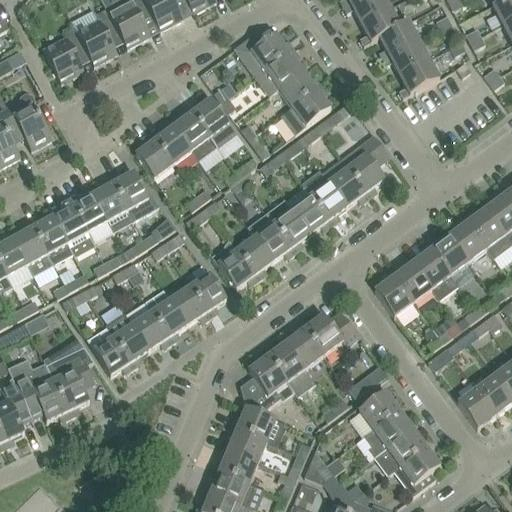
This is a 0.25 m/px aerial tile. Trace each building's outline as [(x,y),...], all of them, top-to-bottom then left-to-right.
[(127,0),(128,1),(107,13),(110,19),(119,36),(118,36),(123,45),(127,54),(151,41),(146,33),(142,24),(151,19),(152,18),(144,2),(142,0),(127,0)] [(184,0),(146,0),(144,2),(152,18),(151,19),(156,28),(161,36),(184,24),(183,23),(175,6),(185,1),(184,0)] [(184,0),(185,1),(194,18),(217,6),(213,0),(184,0)] [(346,0),(347,1),(340,5),(343,12),(365,0),(346,0)] [(390,11),(383,0),(365,0),(343,12),(347,18),(354,14),(361,27),(390,11)] [(511,0),(510,0),(500,5),(492,9),(503,29),(511,24),(511,0)] [(464,9),(460,2),(449,8),(453,16),(464,9)] [(390,11),(361,27),(368,39),(360,43),(364,50),(380,42),(409,26),(409,25),(400,30),(390,11)] [(108,41),(118,36),(110,19),(107,13),(97,18),(94,13),(72,25),(74,30),(87,53),(85,54),(94,71),(118,59),(108,41)] [(0,37),(9,33),(0,17),(0,37)] [(437,26),(441,33),(452,27),(448,20),(437,26)] [(511,24),(503,29),(511,46),(511,24)] [(419,45),(409,26),(380,42),(386,54),(379,58),(382,64),(419,45)] [(456,35),(452,27),(441,33),(445,41),(456,35)] [(66,43),(43,55),(61,89),(85,76),(80,68),(75,59),(85,54),(87,53),(74,30),(62,37),(66,43)] [(466,39),(470,46),(482,40),(477,33),(466,39)] [(235,54),(256,82),(265,76),(294,54),(291,50),(290,50),(287,46),(283,49),(276,38),(265,46),(258,37),(235,54)] [(486,48),(482,40),(470,46),(474,54),(486,48)] [(419,45),(382,64),(386,71),(393,67),(400,79),(429,64),(419,45)] [(451,52),(455,60),(467,54),(462,46),(451,52)] [(296,59),(298,58),(294,54),(265,76),(256,82),(270,101),(303,76),(296,66),(300,63),(296,59)] [(0,80),(13,74),(7,63),(0,66),(0,80)] [(429,64),(400,79),(407,92),(399,96),(403,103),(440,84),(429,64)] [(465,67),(456,73),(463,82),(471,76),(465,67)] [(494,73),(484,81),(489,88),(499,80),(494,73)] [(279,95),(292,112),(322,90),(318,86),(317,87),(314,83),(310,86),(303,76),(270,101),(279,95)] [(505,87),(499,80),(489,88),(494,94),(505,87)] [(325,95),(322,90),(292,112),(281,120),(296,139),(331,113),(323,103),(327,100),(324,96),(325,95)] [(229,103),(221,93),(214,98),(222,108),(229,103)] [(21,101),(20,107),(25,116),(14,122),(24,142),(31,155),(52,144),(34,111),(35,105),(32,100),(26,98),(21,101)] [(236,112),(233,109),(229,103),(222,108),(229,118),(236,112)] [(236,138),(223,120),(211,104),(200,111),(198,108),(193,111),(192,110),(188,113),(217,152),(236,138)] [(24,142),(14,122),(13,122),(7,112),(0,115),(0,170),(1,172),(21,161),(13,148),(24,142)] [(173,131),(192,156),(199,166),(217,152),(188,113),(184,116),(185,117),(181,121),(183,124),(173,131)] [(346,121),(341,114),(334,118),(340,125),(346,121)] [(316,132),(321,139),(331,131),(326,124),(316,132)] [(241,135),(249,144),(256,139),(248,129),(241,135)] [(156,137),(152,140),(173,170),(192,156),(173,131),(164,139),(161,135),(157,138),(156,137)] [(321,139),(316,132),(306,139),(312,146),(321,139)] [(263,149),(256,139),(249,144),(256,154),(263,149)] [(173,170),(152,140),(147,143),(148,145),(144,148),(146,151),(136,159),(154,184),(173,170)] [(374,140),(341,165),(347,174),(369,203),(373,200),(372,199),(377,196),(374,192),(385,184),(376,172),(390,162),(374,140)] [(269,157),(263,149),(256,154),(262,162),(269,157)] [(289,152),(279,159),(285,166),(294,159),(289,152)] [(285,166),(279,159),(270,166),(275,173),(285,166)] [(322,179),(347,212),(357,205),(360,208),(364,205),(365,206),(369,203),(347,174),(341,165),(322,179)] [(275,173),(270,166),(261,172),(266,179),(275,173)] [(241,184),(250,176),(245,170),(235,177),(241,184)] [(319,174),(301,188),(311,201),(333,230),(337,227),(336,226),(340,223),(337,219),(347,212),(322,179),(319,174)] [(250,176),(241,184),(246,191),(255,183),(250,176)] [(115,181),(110,183),(128,215),(133,225),(159,211),(151,201),(148,203),(145,197),(134,177),(122,183),(120,179),(116,182),(115,181)] [(226,184),(231,191),(241,184),(235,177),(226,184)] [(104,194),(93,199),(108,226),(114,237),(134,226),(133,225),(128,215),(110,183),(105,186),(106,187),(102,190),(104,194)] [(241,184),(231,191),(236,198),(246,191),(241,184)] [(501,195),(511,210),(511,194),(511,195),(508,190),(501,195)] [(207,194),(197,201),(202,208),(212,201),(207,194)] [(511,210),(501,195),(494,200),(497,205),(486,214),(511,249),(511,210)] [(75,202),(70,205),(88,237),(94,248),(114,237),(108,226),(93,199),(82,205),(80,201),(76,204),(75,202)] [(202,208),(197,201),(187,209),(192,216),(202,208)] [(311,201),(292,214),(310,239),(320,232),(323,235),(327,232),(328,234),(333,230),(311,201)] [(64,216),(53,221),(68,248),(74,259),(74,260),(94,249),(94,248),(88,237),(70,205),(66,208),(66,209),(62,212),(64,216)] [(267,219),(274,228),(296,258),(300,255),(299,253),(303,250),(300,247),(310,239),(292,214),(285,205),(267,219)] [(216,206),(206,213),(211,220),(221,213),(216,206)] [(187,227),(192,235),(208,223),(211,220),(206,213),(187,227)] [(511,249),(486,214),(474,222),(471,217),(464,223),(487,254),(494,263),(511,250),(511,249)] [(35,226),(34,225),(30,227),(53,270),(74,259),(53,221),(42,227),(40,224),(35,226)] [(469,267),(487,254),(464,223),(456,228),(460,233),(449,241),(469,267)] [(23,238),(13,243),(28,270),(33,281),(53,270),(30,227),(25,230),(26,231),(21,234),(23,238)] [(291,261),(296,258),(274,228),(255,242),(274,266),(283,259),(286,263),(290,260),(291,261)] [(154,238),(144,244),(149,252),(159,245),(154,238)] [(179,238),(161,249),(167,258),(185,246),(179,238)] [(469,267),(449,241),(438,249),(434,244),(427,250),(450,281),(469,267)] [(255,242),(237,255),(259,285),(263,282),(262,280),(266,277),(264,274),(274,266),(255,242)] [(0,267),(8,281),(28,270),(13,243),(2,249),(0,245),(0,267)] [(149,252),(144,244),(134,251),(139,258),(149,252)] [(259,285),(237,255),(230,246),(227,249),(224,254),(213,262),(236,294),(247,286),(249,290),(254,287),(255,288),(259,285)] [(150,254),(156,263),(166,256),(160,247),(150,254)] [(423,260),(412,268),(432,294),(439,304),(457,290),(456,289),(450,281),(427,250),(420,255),(423,260)] [(115,262),(105,267),(109,275),(119,269),(115,262)] [(0,299),(13,292),(8,281),(0,267),(0,299)] [(109,275),(105,267),(94,273),(98,281),(109,275)] [(134,268),(124,274),(128,282),(139,276),(134,268)] [(432,294),(412,268),(401,276),(398,272),(390,277),(414,308),(432,294)] [(128,282),(124,274),(113,280),(117,288),(128,282)] [(414,308),(390,277),(383,282),(387,287),(375,296),(395,322),(414,308)] [(190,292),(210,323),(214,320),(213,318),(218,316),(215,312),(226,305),(210,279),(190,292)] [(75,284),(64,290),(68,297),(79,291),(75,284)] [(507,302),(511,297),(511,287),(502,295),(507,302)] [(68,297),(64,290),(53,295),(58,303),(68,297)] [(94,290),(83,296),(87,304),(98,298),(94,290)] [(190,292),(171,305),(188,330),(198,324),(200,327),(204,324),(205,326),(210,323),(190,292)] [(145,307),(172,348),(176,345),(175,344),(180,341),(177,337),(188,330),(171,305),(164,295),(145,307)] [(87,304),(83,296),(72,302),(77,310),(87,304)] [(62,308),(66,315),(77,310),(72,302),(62,308)] [(35,306),(24,311),(28,319),(39,313),(35,306)] [(132,330),(150,355),(160,349),(162,352),(166,349),(167,351),(172,348),(145,307),(126,320),(132,330)] [(475,314),(480,321),(490,314),(485,307),(475,314)] [(28,319),(24,311),(13,317),(18,325),(28,319)] [(480,321),(475,314),(465,322),(470,329),(480,321)] [(323,320),(304,334),(324,360),(342,347),(346,352),(359,342),(341,317),(328,326),(323,320)] [(107,332),(134,373),(138,370),(137,369),(142,366),(139,362),(150,355),(132,330),(126,320),(125,318),(106,331),(107,332)] [(0,320),(0,334),(5,332),(8,330),(2,319),(0,320)] [(494,319),(484,326),(489,333),(499,326),(494,319)] [(479,341),(489,333),(484,326),(474,334),(479,341)] [(26,328),(0,341),(0,353),(31,338),(26,328)] [(134,373),(107,332),(87,345),(111,381),(122,374),(124,377),(128,375),(129,376),(134,373)] [(306,374),(324,360),(304,334),(286,348),(306,374)] [(438,341),(444,348),(450,344),(454,341),(449,334),(438,341)] [(433,356),(444,348),(438,341),(428,348),(433,356)] [(453,349),(447,353),(452,361),(458,356),(462,353),(457,346),(453,349)] [(316,387),(306,374),(286,348),(268,361),(287,388),(298,380),(305,390),(308,393),(316,387)] [(95,367),(85,352),(46,371),(71,422),(76,420),(75,418),(80,416),(78,412),(90,406),(84,393),(96,387),(88,370),(95,367)] [(447,353),(428,367),(435,377),(454,363),(452,361),(447,353)] [(249,375),(253,382),(241,391),(246,412),(260,418),(280,403),(275,396),(287,388),(268,361),(249,375)] [(511,402),(511,367),(495,380),(511,402)] [(66,424),(71,422),(46,371),(34,377),(36,382),(29,385),(26,380),(14,386),(18,395),(29,419),(32,424),(43,419),(47,427),(59,421),(61,425),(65,423),(66,424)] [(380,371),(369,379),(376,389),(387,381),(380,371)] [(0,441),(6,453),(10,451),(10,449),(15,447),(13,443),(25,437),(21,429),(32,424),(29,419),(18,395),(14,386),(11,380),(0,390),(0,441)] [(511,408),(511,402),(495,380),(477,393),(497,420),(511,408)] [(497,420),(477,393),(458,408),(478,434),(497,420)] [(373,435),(399,416),(385,397),(359,416),(373,435)] [(334,412),(339,419),(348,412),(343,405),(334,412)] [(276,424),(260,418),(246,412),(240,426),(235,423),(232,431),(267,446),(276,424)] [(339,419),(334,412),(322,420),(328,427),(339,419)] [(371,452),(369,454),(375,462),(387,453),(413,434),(399,416),(373,435),(364,442),(371,452)] [(233,442),(228,455),(258,467),(267,446),(232,431),(228,440),(233,442)] [(426,452),(413,434),(387,453),(375,462),(374,463),(387,481),(394,477),(400,472),(426,452)] [(298,460),(306,463),(311,450),(303,447),(298,460)] [(431,478),(440,471),(426,452),(400,472),(413,490),(407,494),(413,502),(436,485),(431,478)] [(250,488),(258,467),(228,455),(223,468),(217,466),(214,474),(250,488)] [(322,488),(326,485),(319,475),(326,470),(315,455),(304,481),(322,488)] [(301,474),(306,463),(298,460),(293,471),(301,474)] [(326,485),(334,480),(326,470),(319,475),(326,485)] [(214,474),(211,482),(216,484),(211,497),(243,510),(252,489),(250,488),(214,474)] [(22,511),(52,511),(58,506),(41,490),(21,511),(22,511)] [(280,501),(288,504),(293,493),(285,490),(280,501)] [(200,508),(197,511),(247,511),(243,510),(211,497),(205,510),(200,508)] [(285,511),(288,504),(280,501),(275,511),(285,511)] [(340,509),(346,511),(352,511),(355,506),(343,501),(340,509)]
